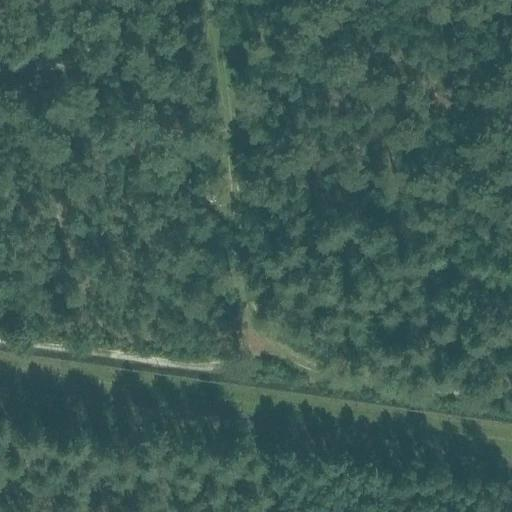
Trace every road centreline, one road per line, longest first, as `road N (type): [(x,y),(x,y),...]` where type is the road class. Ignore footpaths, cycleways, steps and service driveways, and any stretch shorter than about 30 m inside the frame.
road 1 (track): [(511,398),(336,378),(295,363),(217,371),(0,339)]
road 2 (track): [(213,0),(240,285),(269,343),(295,363)]
road 3 (unknown): [(221,52),(351,24),(511,11)]
road 4 (unknown): [(221,52),(0,74)]
